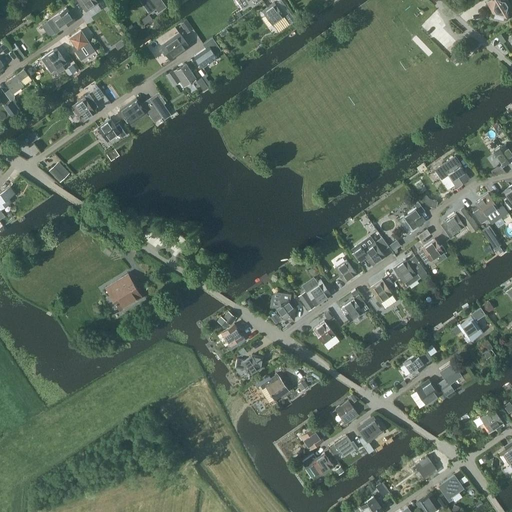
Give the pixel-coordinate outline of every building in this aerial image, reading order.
[(97,0),(78,0),(86,11),(99,2),(97,0)] [(141,0),(142,1),(149,11),(152,9),(157,6),(159,9),(165,5),(163,1),(162,2),(160,0),(141,0)] [(487,0),(486,1),(491,9),(492,12),(506,15),(510,2),(508,0),(487,0)] [(264,8),(264,9),(269,16),(271,19),(274,23),(284,16),(282,12),(277,4),(275,1),(264,8)] [(56,33),(60,29),(76,19),(67,6),(51,17),(47,20),(56,33)] [(290,11),(285,15),(290,23),(296,19),(290,11)] [(180,23),(186,31),(187,33),(193,29),(186,19),(180,23)] [(131,35),(137,31),(132,24),(126,28),(131,35)] [(77,51),(79,50),(81,52),(89,47),(85,42),(88,40),(80,29),(70,37),(74,43),(72,44),(77,51)] [(448,42),(451,39),(451,38),(443,30),(439,33),(448,42)] [(502,43),(506,40),(501,33),(497,36),(502,43)] [(180,34),(165,45),(173,56),(188,46),(180,34)] [(206,47),(195,55),(202,66),(217,56),(215,53),(221,49),(212,36),(203,43),(206,47)] [(11,50),(6,42),(0,45),(6,53),(11,50)] [(52,49),(41,57),(52,71),(55,69),(58,73),(65,68),(62,64),(67,61),(67,60),(57,46),(52,49)] [(172,69),(166,73),(174,85),(180,81),(184,87),(197,78),(191,69),(186,62),(182,66),(181,65),(174,69),(173,70),(172,69)] [(72,64),(65,69),(69,75),(77,70),(76,69),(74,66),(72,64)] [(28,74),(27,73),(24,68),(16,74),(15,74),(5,81),(13,92),(23,85),(20,81),(28,74)] [(201,77),(197,80),(202,87),(206,84),(204,82),(201,77)] [(98,98),(104,94),(99,86),(93,91),(98,98)] [(86,93),(71,104),(72,106),(72,109),(75,113),(77,113),(79,112),(84,120),(95,112),(93,109),(94,108),(98,106),(95,102),(94,101),(89,93),(87,95),(86,93)] [(12,115),(19,111),(11,100),(5,105),(12,115)] [(121,111),(119,113),(123,118),(125,116),(129,123),(142,115),(141,114),(146,111),(152,106),(148,100),(141,104),(136,107),(131,100),(120,108),(121,111)] [(165,114),(171,110),(166,103),(161,107),(165,114)] [(107,141),(119,133),(122,136),(126,133),(119,124),(117,126),(111,117),(98,126),(107,141)] [(511,148),(507,141),(493,151),(502,163),(500,165),(502,167),(508,163),(507,162),(511,158),(511,148)] [(441,179),(448,174),(456,185),(454,186),(455,189),(462,184),(461,182),(469,177),(460,164),(461,163),(455,155),(434,169),(441,179)] [(70,172),(58,161),(49,170),(60,182),(70,172)] [(509,208),(511,206),(511,184),(504,190),(501,192),(504,202),(509,208)] [(4,190),(0,192),(0,218),(5,215),(1,209),(11,201),(9,197),(15,192),(11,185),(3,190),(4,190)] [(479,207),(473,212),(480,222),(487,218),(485,215),(498,206),(498,208),(502,205),(497,198),(496,199),(491,192),(489,193),(488,191),(474,201),(479,207)] [(412,229),(425,219),(416,206),(403,216),(412,229)] [(463,208),(458,211),(465,223),(471,219),(470,217),(463,208)] [(453,234),(465,225),(456,211),(443,221),(440,222),(446,231),(447,230),(452,237),(455,236),(453,234)] [(495,235),(489,239),(494,248),(501,243),(495,235)] [(422,248),(417,251),(425,264),(443,251),(445,253),(447,252),(441,244),(439,245),(436,239),(434,237),(423,245),(421,247),(422,248)] [(394,250),(401,245),(397,239),(390,244),(394,250)] [(360,261),(367,256),(373,265),(386,256),(375,240),(363,249),(361,246),(353,251),(360,261)] [(105,247),(103,251),(109,256),(112,252),(116,255),(119,251),(117,249),(108,243),(105,247)] [(406,258),(393,267),(404,282),(407,286),(419,277),(421,279),(428,274),(415,255),(407,260),(406,258)] [(345,282),(353,276),(357,273),(346,258),(334,266),(345,282)] [(120,310),(143,296),(128,272),(105,286),(120,310)] [(375,294),(368,298),(376,310),(383,305),(381,302),(393,293),(387,286),(392,283),(389,280),(385,283),(382,278),(370,286),(375,294)] [(325,286),(320,279),(318,281),(319,282),(307,291),(316,304),(331,294),(325,285),(325,286)] [(353,296),(339,305),(350,321),(364,311),(361,307),(366,304),(355,289),(350,292),(353,296)] [(296,308),(290,299),(291,293),(283,291),(281,298),(280,303),(275,307),(283,318),(294,319),(296,308)] [(306,293),(300,297),(310,311),(316,307),(306,293)] [(293,300),(298,307),(302,304),(297,297),(293,300)] [(488,301),(482,305),(487,312),(493,308),(488,301)] [(480,306),(471,312),(476,319),(485,313),(480,306)] [(323,312),(328,319),(333,316),(328,309),(323,312)] [(232,323),(237,317),(233,314),(228,310),(223,317),(221,315),(217,320),(226,327),(232,323)] [(275,323),(281,319),(276,313),(271,316),(275,323)] [(511,313),(503,320),(508,327),(511,324),(511,313)] [(458,324),(466,335),(464,337),(466,340),(481,330),(479,328),(471,315),(458,324)] [(324,319),(313,328),(328,349),(340,340),(324,319)] [(230,349),(237,344),(235,342),(244,336),(235,322),(221,332),(229,345),(228,345),(230,349)] [(493,346),(487,338),(483,340),(471,349),(480,362),(491,354),(493,355),(495,354),(491,347),(493,346)] [(432,344),(425,349),(430,355),(436,350),(432,344)] [(241,357),(248,352),(243,346),(237,351),(241,357)] [(406,360),(403,361),(412,374),(419,369),(427,364),(419,351),(406,360)] [(261,367),(263,356),(252,353),(244,359),(236,358),(235,367),(242,368),(247,369),(250,374),(261,367)] [(442,379),(438,382),(446,394),(453,389),(450,385),(449,383),(461,375),(453,362),(441,371),(441,372),(438,374),(442,379)] [(278,372),(260,384),(262,388),(265,385),(274,399),(289,389),(278,372)] [(426,403),(440,394),(429,378),(415,387),(426,403)] [(303,389),(308,385),(304,379),(298,384),(303,389)] [(357,400),(353,394),(353,393),(348,396),(348,397),(352,403),(357,400)] [(343,424),(350,420),(349,417),(356,412),(348,400),(336,408),(344,420),(341,422),(343,424)] [(504,409),(498,400),(492,403),(498,413),(504,409)] [(496,429),(504,424),(502,420),(493,408),(481,417),(489,429),(487,430),(488,432),(495,428),(496,429)] [(360,425),(358,426),(364,435),(360,438),(364,444),(368,441),(371,439),(369,438),(381,429),(373,417),(360,425)] [(309,451),(316,446),(314,444),(322,439),(314,427),(301,435),(310,447),(307,449),(309,451)] [(352,442),(346,434),(334,443),(335,443),(330,446),(335,453),(339,450),(343,455),(355,447),(356,449),(359,447),(354,441),(352,442)] [(511,464),(511,440),(504,446),(505,448),(499,452),(501,454),(503,453),(511,465),(511,464)] [(306,467),(309,465),(316,476),(333,464),(325,452),(317,457),(315,455),(313,452),(304,459),(301,461),(306,467)] [(422,479),(429,475),(428,473),(436,468),(427,455),(415,464),(423,476),(421,477),(422,479)] [(450,499),(452,498),(451,495),(462,487),(454,475),(441,483),(447,491),(445,492),(450,499)] [(379,491),(386,486),(382,482),(376,486),(379,491)] [(438,508),(439,509),(445,504),(439,496),(433,500),(428,493),(416,502),(422,511),(428,511),(437,506),(438,508)] [(373,496),(360,505),(365,511),(383,511),(384,511),(381,509),(373,496)]
